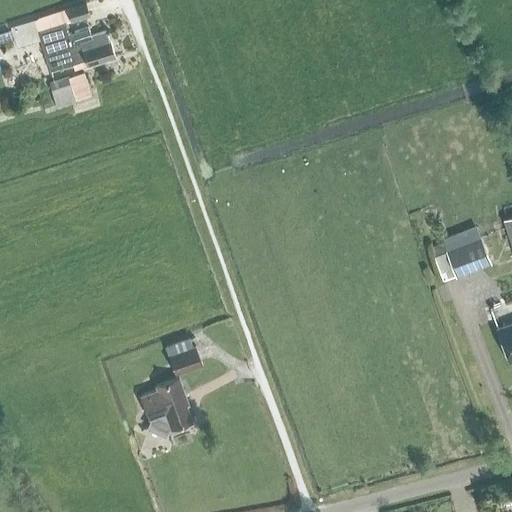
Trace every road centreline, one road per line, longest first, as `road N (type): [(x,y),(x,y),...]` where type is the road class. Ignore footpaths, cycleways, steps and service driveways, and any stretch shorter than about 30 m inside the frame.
road 1 (unclassified): [(337,511),(511,466)]
road 2 (track): [(307,511),(257,364)]
